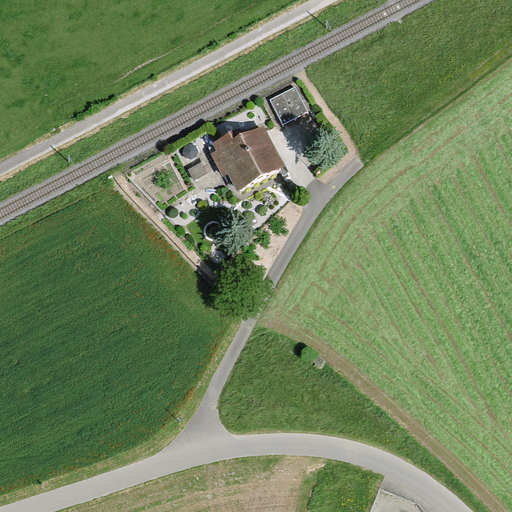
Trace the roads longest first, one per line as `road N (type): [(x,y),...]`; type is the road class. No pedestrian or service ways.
road 1 (track): [(0,167),(321,0)]
road 2 (residential): [(205,451),(232,351),(314,207),(356,161)]
road 3 (unclassified): [(456,511),(397,468),(350,451),(286,444),(205,451)]
road 4 (unclassified): [(205,451),(5,511)]
